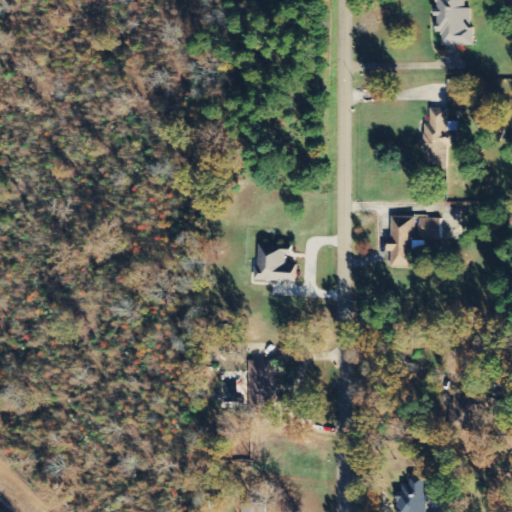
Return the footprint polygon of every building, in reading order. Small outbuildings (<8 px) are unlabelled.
[(473,47),(473,9),(467,9),(466,0),(437,0),(438,33),(443,34),(443,47),(473,47)] [(459,148),(459,122),(449,122),(449,109),(431,109),(431,126),(426,126),(426,166),(448,166),(448,148),(459,148)] [(442,219),(418,219),(418,218),(393,218),(393,250),(392,250),(392,262),(413,262),(413,251),(423,251),(423,242),(418,242),(418,240),(442,240),(442,219)] [(297,284),(297,266),(290,265),(290,248),(258,247),(257,283),(297,284)] [(277,362),(250,362),(249,410),(276,411),(277,362)] [(427,511),(427,478),(402,478),(402,511),(427,511)]
